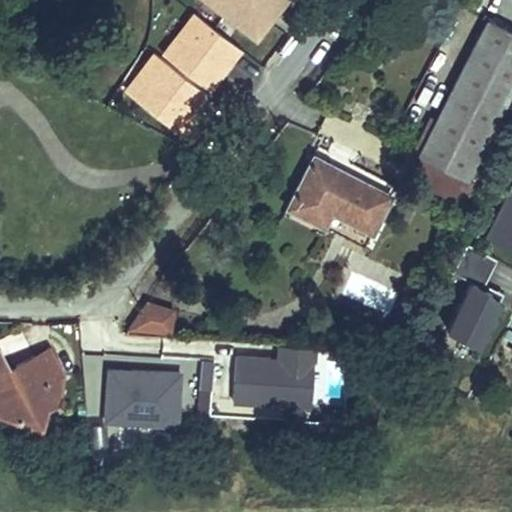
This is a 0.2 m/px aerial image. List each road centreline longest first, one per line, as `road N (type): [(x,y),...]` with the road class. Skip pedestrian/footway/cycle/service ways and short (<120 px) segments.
road 1 (unclassified): [(345,0),(118,276),(76,298),(0,303)]
road 2 (unknown): [(0,82),(44,122),(125,172),(188,197)]
